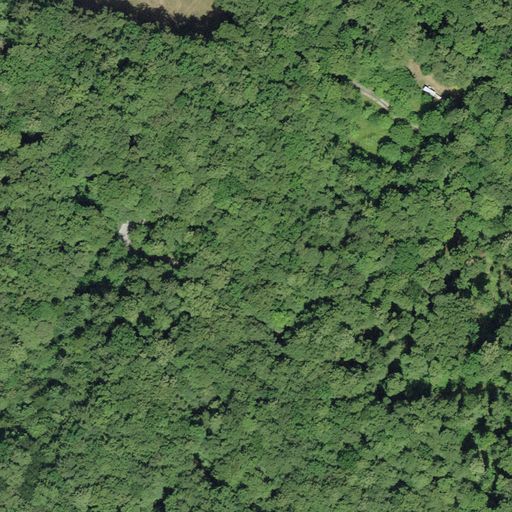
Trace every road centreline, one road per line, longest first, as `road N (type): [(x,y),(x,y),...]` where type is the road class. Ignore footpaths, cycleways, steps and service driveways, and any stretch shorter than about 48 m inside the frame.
road 1 (track): [(511,182),(280,197),(129,218),(117,242),(213,285),(280,338),(318,408),(422,494),(428,511)]
road 2 (track): [(511,167),(438,139),(335,74),(140,0)]
